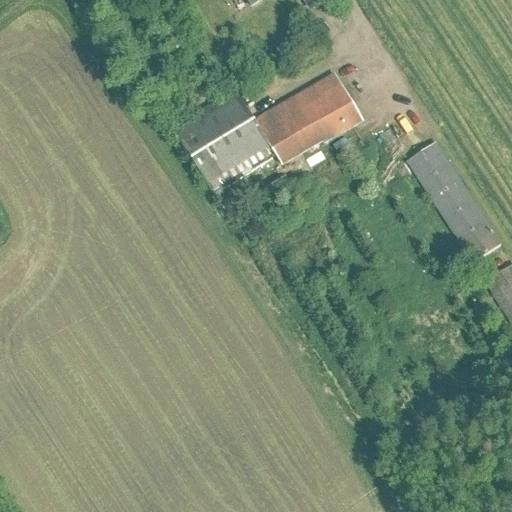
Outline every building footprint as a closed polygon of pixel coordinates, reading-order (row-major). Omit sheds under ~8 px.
[(245,0),(251,8),(263,0),(245,0)] [(245,35),(218,52),(247,96),(273,80),(245,35)] [(234,95),(171,133),(211,199),(277,160),(281,168),(362,121),(336,76),(252,126),(234,95)] [(473,265),(500,248),(435,147),(408,165),(473,265)] [(511,269),(486,286),(511,325),(511,269)]
